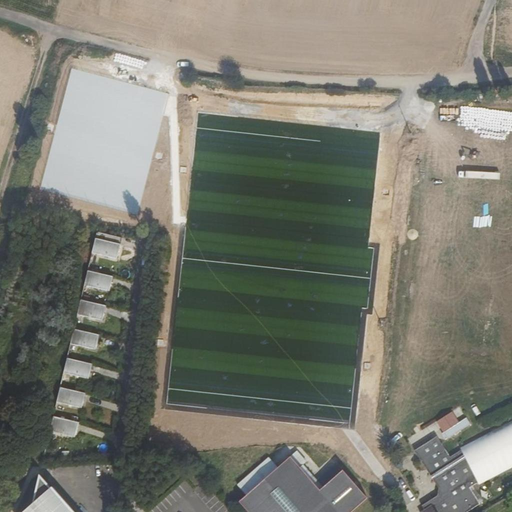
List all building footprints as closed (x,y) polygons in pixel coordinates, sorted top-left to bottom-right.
[(116,259),(121,238),(95,232),(90,254),(116,259)] [(112,275),(86,269),(83,283),(109,289),(112,275)] [(105,304),(80,298),(77,313),(102,318),(105,304)] [(99,333),(73,327),(70,342),(96,348),(99,333)] [(92,363),(66,358),(63,372),(89,378),(92,363)] [(85,393),(59,387),(56,402),(82,407),(85,393)] [(446,441),(470,426),(460,410),(436,425),(446,441)] [(78,423),(52,416),(49,432),(75,437),(78,423)] [(511,419),(460,446),(462,450),(478,483),(480,486),(502,476),(511,470),(511,419)] [(421,511),(442,511),(465,498),(473,493),(470,487),(478,483),(462,450),(450,457),(439,440),(433,439),(420,448),(453,500),(450,502),(449,501),(441,499),(432,505),(430,501),(422,506),(424,510),(421,511)] [(232,494),(247,511),(324,511),(284,467),(295,459),(285,448),(232,494)] [(324,511),(347,511),(342,506),(361,488),(331,454),(311,471),(298,456),(295,459),(284,467),(324,511)] [(71,511),(38,475),(29,511),(71,511)] [(465,498),(442,511),(466,511),(480,504),(473,493),(465,498)]
